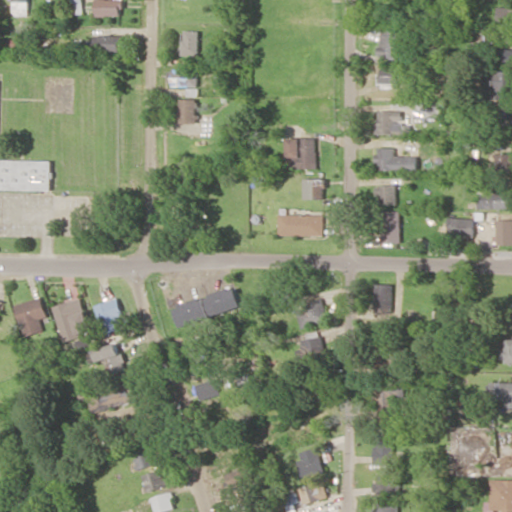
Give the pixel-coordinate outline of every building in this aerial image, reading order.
[(15,0),(15,14),(30,15),(30,0),(15,0)] [(84,0),(70,0),(70,5),(74,5),(74,13),(84,13),(84,0)] [(123,0),(96,0),(97,16),(124,15),(123,0)] [(511,6),(498,6),(497,25),(511,25),(511,6)] [(407,59),(408,28),(382,27),(381,58),(407,59)] [(182,54),(199,54),(200,30),(183,29),(182,54)] [(121,51),(121,35),(97,35),(97,51),(121,51)] [(511,49),(501,51),(503,68),(487,70),(491,101),(511,97),(511,81),(510,66),(511,65),(511,49)] [(380,68),(381,88),(400,87),(400,80),(407,80),(406,67),(380,68)] [(172,85),(198,86),(199,69),(173,69),(172,85)] [(179,122),(197,122),(198,98),(180,98),(179,122)] [(511,128),(511,107),(499,108),(501,129),(511,128)] [(378,110),(378,133),(404,133),(404,110),(378,110)] [(317,137),(288,137),(288,168),(317,168),(317,137)] [(418,155),(396,155),(396,146),(379,147),(379,170),(418,169),(418,155)] [(511,152),(495,152),(495,171),(511,171),(511,152)] [(0,188),(54,189),(54,160),(0,159),(0,188)] [(304,198),(325,198),(325,178),(305,178),(304,198)] [(479,207),(511,208),(511,204),(511,190),(498,191),(498,184),(480,183),(479,207)] [(380,204),(398,204),(397,184),(379,185),(380,204)] [(383,241),(402,242),(402,210),(384,210),(383,241)] [(325,214),(280,213),(280,234),(325,235),(325,214)] [(475,236),(476,218),(450,217),(449,235),(475,236)] [(511,243),(511,218),(497,219),(498,244),(511,243)] [(394,284),(377,283),(376,320),(393,321),(394,284)] [(179,324),(243,309),(239,289),(174,304),(179,324)] [(49,316),(43,296),(17,304),(27,336),(45,330),(41,319),(49,316)] [(54,306),(65,340),(94,332),(83,297),(54,306)] [(122,328),(118,316),(125,313),(119,297),(96,305),(106,334),(122,328)] [(328,322),(323,298),(299,302),(303,326),(328,322)] [(470,330),(490,331),(491,304),(470,304),(470,330)] [(303,355),(324,353),(322,332),(301,334),(303,355)] [(406,368),(407,338),(382,337),(381,367),(406,368)] [(120,343),(94,348),(96,361),(112,358),(114,366),(124,364),(120,343)] [(202,360),(195,344),(182,351),(189,366),(202,360)] [(200,398),(222,395),(219,379),(198,382),(200,398)] [(511,406),(511,381),(492,381),(492,399),(506,399),(505,407),(511,406)] [(377,464),(394,463),(393,437),(376,437),(377,464)] [(299,451),(305,477),(327,472),(321,446),(299,451)] [(156,464),(153,447),(135,450),(138,468),(156,464)] [(229,488),(256,482),(253,466),(225,472),(229,488)] [(144,474),(148,490),(167,486),(163,469),(144,474)] [(378,472),(377,492),(401,493),(402,473),(378,472)] [(486,511),(511,511),(511,478),(493,479),(492,501),(487,501),(486,511)] [(326,497),(321,481),(300,488),(306,504),(326,497)] [(153,496),(156,511),(160,511),(176,508),(173,492),(153,496)] [(377,511),(400,511),(401,500),(378,499),(377,511)]
